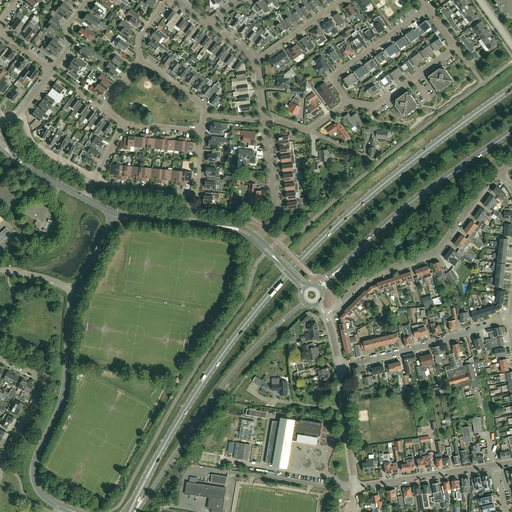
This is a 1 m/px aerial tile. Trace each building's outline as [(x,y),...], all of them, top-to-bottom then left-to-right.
[(33,5),(35,3),(31,0),(25,0),(25,2),(24,2),(26,4),(24,6),(32,12),(35,10),(33,5)] [(70,8),(65,4),(67,2),(66,1),(64,0),(61,0),(59,3),(61,5),(59,7),(66,12),(66,13),(70,8)] [(209,0),(210,7),(211,8),(214,6),(215,4),(217,3),(218,3),(222,0),(209,0)] [(272,11),(268,5),(266,3),(265,3),(263,5),(260,0),(254,4),(255,5),(253,7),(256,12),(257,13),(262,9),(265,13),(267,12),(268,13),(272,11)] [(280,6),(276,0),(263,0),(265,3),(266,3),(268,5),(273,2),(277,8),(280,6)] [(307,8),(310,6),(308,3),(306,0),(305,0),(301,0),(305,5),(300,9),(302,12),(305,16),(310,12),(307,8)] [(315,2),(318,0),(317,0),(306,0),(308,3),(310,6),(313,10),(318,7),(315,2)] [(367,9),(371,6),(369,4),(370,3),(367,0),(356,0),(355,1),(363,12),(367,9)] [(460,9),(467,4),(465,1),(467,0),(466,0),(463,0),(457,5),(460,9)] [(508,12),(511,9),(511,0),(494,0),(505,14),(508,12)] [(302,18),(299,14),(302,12),(300,9),(294,1),(293,2),(294,5),(293,6),(296,11),(292,15),(294,18),(297,22),(302,18)] [(101,13),(105,8),(99,4),(97,7),(94,5),(92,7),(93,8),(92,10),(96,14),(96,15),(96,16),(100,19),(101,19),(104,16),(104,15),(101,13)] [(463,14),(472,7),(471,6),(469,7),(467,4),(460,9),(458,11),(461,15),(463,14)] [(361,16),(361,15),(355,6),(352,8),(350,5),(347,7),(346,7),(344,8),(346,11),(350,17),(353,15),(356,19),(361,16)] [(66,12),(59,7),(57,9),(54,7),(51,12),(52,13),(56,16),(57,13),(62,17),(66,12)] [(466,18),(473,13),(471,10),(473,9),(472,7),(463,14),(466,18)] [(294,24),(291,20),(294,18),(292,15),(287,8),(284,11),(288,17),(283,20),(283,21),(285,23),(285,24),(288,28),(294,24)] [(129,21),(128,22),(131,24),(132,23),(136,26),(140,21),(134,17),(136,14),(130,9),(127,14),(129,16),(128,16),(131,18),(129,21)] [(169,28),(178,16),(177,17),(175,15),(176,14),(170,10),(165,17),(170,21),(166,25),(169,28)] [(283,26),(285,24),(285,23),(283,21),(283,20),(277,12),(276,13),(278,16),(276,18),(280,23),(275,26),(280,34),(286,30),(283,26)] [(17,20),(11,28),(17,32),(24,24),(27,19),(24,17),(18,13),(14,18),(17,20)] [(59,22),(55,19),(56,16),(52,13),(48,18),(50,20),(48,22),(51,24),(56,27),(59,22)] [(344,26),(349,22),(346,18),(343,20),(338,13),(333,17),(339,26),(342,23),(344,26)] [(477,17),(478,16),(477,14),(475,15),(473,13),(466,18),(464,20),(468,26),(478,19),(477,17)] [(96,26),(100,21),(94,16),(92,19),(86,15),(82,20),(90,26),(92,23),(96,26)] [(242,27),(246,22),(249,18),(245,15),(241,21),(236,18),(234,20),(231,18),(228,22),(231,24),(230,25),(236,29),(239,25),(242,27)] [(181,29),(186,23),(186,22),(181,18),(180,19),(178,17),(178,16),(169,28),(168,29),(171,32),(176,25),(181,29)] [(379,33),(384,29),(381,24),(383,22),(379,16),(373,20),(376,24),(374,26),(379,33)] [(334,35),(338,32),(335,28),(336,28),(329,19),(321,25),(327,34),(331,31),(334,35)] [(426,31),(431,27),(430,26),(433,24),(430,19),(427,22),(426,20),(421,24),(421,25),(416,29),(419,32),(421,36),(427,32),(426,31)] [(109,27),(101,21),(99,25),(106,30),(109,27)] [(128,38),(132,32),(128,29),(130,27),(122,21),(118,26),(122,29),(120,32),(128,38)] [(250,33),(252,30),(257,24),(253,21),(251,24),(248,23),(246,22),(242,27),(238,31),(244,35),(247,31),(250,33)] [(476,32),(483,27),(482,24),(483,23),(482,21),(480,22),(479,21),(472,26),(476,32)] [(32,37),(36,33),(32,30),(34,26),(29,22),(24,29),(27,31),(23,37),(28,40),(31,36),(32,37)] [(189,35),(194,29),(194,28),(189,24),(188,25),(186,23),(181,29),(177,34),(180,36),(184,31),(189,35)] [(55,34),(58,29),(56,27),(51,24),(47,28),(45,27),(43,29),(45,31),(48,33),(50,30),(55,34)] [(327,40),(318,27),(310,33),(318,44),(321,41),(322,43),(327,40)] [(479,36),(488,30),(487,28),(485,30),(483,27),(476,32),(479,36)] [(91,40),(95,34),(90,31),(88,33),(81,28),(77,34),(85,40),(87,37),(91,40)] [(260,36),(264,31),(261,28),(257,33),(252,30),(250,33),(246,37),(252,41),(255,37),(258,39),(260,36)] [(363,33),(360,35),(363,39),(366,37),(368,41),(376,36),(370,28),(369,29),(367,30),(366,28),(366,29),(364,29),(362,30),(362,31),(363,33)] [(195,43),(201,35),(202,35),(202,34),(197,30),(196,31),(194,29),(189,35),(184,42),(187,44),(190,40),(195,43)] [(416,39),(421,36),(419,32),(416,29),(411,32),(411,31),(405,35),(406,36),(408,39),(410,42),(411,43),(416,39)] [(481,42),(490,36),(488,33),(489,32),(488,30),(479,36),(481,39),(479,41),(479,42),(480,43),(481,42)] [(159,42),(163,37),(167,40),(169,37),(165,34),(161,31),(159,34),(155,31),(151,37),(158,42),(159,42)] [(356,50),(364,44),(355,32),(352,34),(352,35),(354,38),(350,41),(356,50)] [(56,50),(60,45),(53,40),(54,37),(50,34),(46,39),(50,42),(48,44),(56,50)] [(126,49),(128,46),(125,43),(127,41),(118,34),(115,39),(118,42),(115,46),(120,49),(120,48),(123,50),(125,48),(126,49)] [(265,44),(274,38),(269,34),(265,39),(260,36),(258,39),(254,43),(260,47),(263,43),(265,44)] [(205,47),(209,41),(210,41),(210,40),(205,36),(204,37),(202,35),(201,35),(195,43),(191,48),(195,50),(200,43),(205,47)] [(406,47),(411,43),(410,42),(408,39),(406,36),(401,40),(400,39),(395,42),(396,44),(398,47),(398,46),(400,49),(405,46),(406,47)] [(483,47),(486,45),(495,39),(493,37),(492,38),(490,36),(481,42),(481,43),(481,42),(482,43),(481,44),(483,46),(483,47)] [(309,51),(315,47),(310,41),(308,43),(304,37),(299,41),(304,49),(307,47),(309,51)] [(444,45),(439,39),(434,42),(433,41),(428,45),(429,46),(433,52),(438,48),(439,49),(444,45)] [(494,49),(497,46),(494,42),(496,41),(495,39),(486,45),(489,50),(492,47),(494,49)] [(155,52),(159,47),(163,50),(165,47),(159,42),(158,42),(156,45),(151,41),(147,46),(155,52)] [(213,53),(217,47),(218,47),(218,46),(213,42),(212,43),(210,41),(209,41),(205,47),(201,52),(204,54),(208,49),(213,53)] [(350,48),(345,41),(337,46),(345,58),(350,54),(348,50),(350,48)] [(52,55),(56,50),(48,44),(48,45),(44,42),(43,44),(43,45),(40,49),(45,53),(47,51),(52,55)] [(395,54),(401,50),(400,49),(398,46),(398,47),(396,44),(391,47),(390,46),(385,50),(386,51),(388,54),(390,57),(390,56),(395,53),(395,54)] [(294,59),(302,54),(296,45),(292,48),(291,47),(287,50),(294,59)] [(433,52),(429,46),(424,50),(423,49),(418,53),(418,54),(419,53),(423,59),(428,56),(428,57),(434,53),(433,52)] [(91,57),(94,53),(89,49),(87,51),(82,47),(78,53),(85,58),(88,55),(91,57)] [(221,59),(225,53),(226,53),(226,52),(221,48),(220,49),(218,47),(217,47),(213,53),(209,58),(212,60),(216,55),(221,59)] [(340,58),(334,50),(334,51),(332,48),(325,54),(333,66),(337,63),(335,61),(340,58)] [(10,61),(15,53),(10,49),(7,54),(4,52),(0,57),(0,59),(4,63),(7,59),(10,61)] [(119,66),(123,61),(118,57),(120,54),(114,50),(111,54),(114,57),(112,60),(119,66)] [(385,61),(391,57),(390,56),(390,57),(388,54),(386,51),(381,54),(380,53),(375,57),(375,58),(377,61),(378,61),(380,64),(385,60),(385,61)] [(280,54),(278,55),(278,56),(272,60),(275,65),(277,63),(280,67),(285,63),(287,65),(291,62),(284,52),(281,54),(280,54)] [(175,60),(178,56),(175,54),(174,55),(172,53),(170,53),(169,54),(168,55),(167,54),(161,62),(166,66),(170,61),(172,63),(175,60)] [(229,65),(233,59),(234,59),(234,58),(229,54),(228,55),(226,53),(225,53),(221,59),(217,64),(220,66),(224,61),(229,65)] [(418,64),(424,60),(423,59),(419,53),(418,54),(414,57),(413,56),(407,60),(408,61),(412,66),(413,66),(417,63),(418,64)] [(319,75),(326,70),(327,70),(330,68),(321,56),(315,61),(319,66),(316,69),(315,69),(315,70),(319,75)] [(21,71),(27,62),(25,61),(25,59),(23,58),(22,58),(21,58),(17,63),(15,61),(10,68),(12,69),(14,71),(16,67),(21,71)] [(84,68),(88,64),(81,59),(79,62),(74,58),(70,63),(71,64),(78,69),(80,70),(82,67),(84,68)] [(380,65),(380,64),(378,61),(377,61),(375,58),(370,62),(370,61),(364,64),(365,66),(367,69),(367,68),(369,71),(374,68),(375,69),(380,65)] [(245,71),(245,66),(244,66),(242,64),(237,60),(236,61),(234,59),(233,59),(229,65),(228,66),(231,68),(232,67),(237,71),(237,72),(245,71)] [(180,69),(183,66),(186,62),(183,60),(180,64),(175,60),(172,63),(169,68),(174,72),(178,67),(180,69)] [(413,67),(413,66),(412,66),(408,61),(398,68),(402,74),(407,70),(408,71),(413,67)] [(107,69),(104,73),(110,77),(111,76),(114,79),(118,74),(113,69),(115,67),(110,63),(105,68),(107,69)] [(76,72),(78,69),(71,64),(67,69),(72,73),(70,76),(76,80),(80,76),(78,74),(78,73),(76,72)] [(37,74),(39,71),(36,69),(32,66),(29,71),(26,69),(21,76),(25,79),(27,76),(32,80),(36,74),(37,74)] [(188,75),(193,69),(194,68),(191,66),(188,70),(183,66),(180,69),(177,74),(182,78),(186,73),(188,75)] [(365,76),(370,72),(369,71),(367,68),(367,69),(365,66),(360,69),(359,68),(354,72),(355,73),(357,76),(359,79),(359,78),(364,75),(365,76)] [(446,70),(445,70),(443,66),(439,69),(429,76),(428,78),(430,79),(430,81),(436,90),(436,92),(441,93),(441,91),(450,84),(450,82),(453,82),(453,80),(446,70)] [(403,75),(402,74),(398,68),(398,67),(387,74),(388,75),(392,81),(397,78),(398,79),(403,75)] [(196,81),(201,75),(202,74),(199,72),(198,73),(193,69),(188,75),(185,80),(190,84),(194,79),(196,81)] [(289,78),(295,74),(291,70),(284,75),(284,79),(278,78),(278,79),(277,79),(277,83),(278,83),(277,87),(288,88),(289,78)] [(245,81),(245,77),(246,77),(245,71),(237,72),(236,72),(237,78),(231,79),(232,83),(247,81),(245,81)] [(355,83),(360,79),(359,78),(359,79),(357,76),(355,73),(350,76),(349,75),(344,79),(346,82),(343,84),(347,89),(350,87),(349,86),(354,82),(355,83)] [(110,85),(105,81),(106,79),(101,75),(99,77),(98,76),(97,78),(96,78),(95,79),(95,80),(94,81),(95,82),(105,90),(106,90),(110,85)] [(204,87),(207,84),(210,80),(209,80),(210,79),(208,77),(207,78),(206,79),(201,75),(196,81),(193,86),(198,90),(202,85),(204,87)] [(387,86),(393,82),(392,81),(388,75),(383,79),(382,78),(377,82),(382,88),(387,85),(387,86)] [(0,91),(3,94),(9,86),(6,83),(8,81),(4,77),(0,82),(2,84),(0,86),(0,91)] [(105,90),(95,82),(94,81),(90,87),(91,87),(89,90),(94,94),(96,91),(101,95),(105,90)] [(248,91),(247,84),(246,84),(245,81),(247,81),(232,83),(232,86),(238,86),(239,92),(247,91),(248,91)] [(378,93),(377,92),(382,88),(377,82),(372,85),(372,87),(367,90),(365,92),(368,97),(370,95),(372,97),(378,93)] [(60,94),(63,89),(55,83),(51,88),(53,89),(51,93),(61,100),(64,97),(60,94)] [(336,99),(325,83),(317,89),(328,105),(336,99)] [(212,93),(218,86),(215,84),(212,88),(207,84),(204,87),(201,92),(206,96),(210,91),(212,93)] [(14,102),(20,95),(17,93),(20,90),(14,86),(11,91),(13,93),(9,98),(14,102)] [(221,89),(218,86),(212,93),(210,97),(213,99),(210,102),(211,103),(210,104),(212,105),(213,105),(215,106),(216,106),(217,106),(219,104),(218,103),(221,98),(216,95),(221,89)] [(249,101),(248,94),(247,94),(247,91),(239,92),(233,92),(234,96),(239,96),(240,102),(248,101),(249,101)] [(408,95),(409,92),(407,92),(396,100),(393,102),(395,106),(403,116),(405,117),(405,115),(407,115),(416,109),(418,109),(419,104),(417,104),(411,95),(408,95)] [(61,100),(51,93),(48,96),(47,94),(43,99),(45,101),(51,105),(54,101),(58,104),(61,100)] [(322,110),(317,103),(315,100),(317,98),(314,93),(307,98),(310,103),(311,103),(313,106),(308,109),(313,116),(322,110)] [(74,110),(79,104),(80,102),(75,98),(74,100),(71,98),(68,101),(66,104),(65,106),(63,108),(67,110),(70,106),(74,110)] [(298,106),(300,102),(294,99),(291,103),(291,102),(286,109),(296,115),(300,107),(298,106)] [(55,108),(51,105),(45,101),(42,104),(41,102),(37,107),(39,109),(49,116),(52,111),(52,112),(54,110),(56,112),(58,110),(55,108)] [(239,112),(251,111),(250,104),(248,104),(248,101),(240,102),(230,103),(231,108),(235,107),(235,106),(238,106),(239,112)] [(82,116),(87,110),(88,108),(83,104),(82,106),(79,104),(74,110),(71,114),(75,116),(78,112),(82,116)] [(39,121),(42,117),(46,120),(48,121),(52,119),(49,116),(39,109),(36,112),(35,110),(31,115),(39,121)] [(90,122),(95,116),(96,114),(91,110),(90,112),(87,110),(82,116),(79,120),(83,122),(86,118),(90,122)] [(356,114),(351,117),(348,114),(343,118),(351,129),(355,126),(358,129),(364,125),(356,114)] [(98,128),(103,122),(104,120),(99,116),(98,118),(95,116),(90,122),(87,126),(90,128),(93,124),(98,128)] [(331,135),(337,130),(345,142),(350,138),(338,121),(327,129),(331,135)] [(106,134),(112,126),(107,122),(106,124),(103,122),(98,128),(95,132),(93,133),(98,136),(98,134),(101,130),(106,134)] [(210,133),(213,133),(214,135),(217,133),(220,134),(220,131),(223,130),(223,129),(228,129),(228,124),(214,122),(214,126),(211,126),(209,129),(210,130),(210,133)] [(51,134),(52,133),(55,128),(50,125),(47,130),(44,128),(43,129),(38,130),(39,135),(39,136),(41,137),(41,139),(43,138),(44,139),(46,136),(49,138),(51,134)] [(388,135),(388,134),(387,133),(388,131),(377,130),(377,128),(371,127),(367,130),(367,133),(373,134),(372,139),(374,140),(374,143),(376,144),(377,144),(378,138),(387,139),(387,138),(388,137),(388,136),(388,135)] [(61,137),(64,132),(58,130),(56,135),(52,133),(51,134),(49,138),(47,143),(49,144),(49,146),(51,145),(52,146),(53,143),(57,145),(61,137)] [(242,131),(241,136),(244,136),(243,142),(249,142),(249,145),(256,145),(256,142),(254,141),(255,133),(242,131)] [(98,136),(93,133),(92,133),(89,138),(94,140),(92,144),(97,147),(100,149),(103,144),(100,142),(102,138),(98,136)] [(144,148),(145,134),(142,134),(142,137),(135,137),(134,147),(144,148)] [(154,149),(155,139),(149,138),(149,135),(145,134),(144,148),(154,149)] [(289,142),(288,139),(290,139),(290,137),(290,135),(289,134),(285,134),(284,135),(285,137),(283,137),(283,135),(279,135),(279,137),(278,138),(279,139),(278,139),(278,142),(279,142),(279,144),(286,143),(286,146),(289,146),(293,145),(292,142),(289,142)] [(66,149),(69,144),(71,140),(72,139),(66,136),(65,139),(61,137),(57,145),(55,148),(58,149),(58,150),(59,150),(61,150),(62,147),(66,149)] [(134,147),(135,137),(128,136),(128,140),(125,139),(124,149),(130,150),(130,146),(134,147)] [(164,150),(165,136),(162,136),(161,139),(155,139),(154,149),(161,149),(161,152),(163,152),(164,150)] [(174,151),(175,141),(168,140),(169,137),(165,136),(164,150),(163,152),(166,152),(167,152),(167,150),(174,151)] [(230,143),(231,139),(212,137),(211,141),(209,140),(209,143),(208,143),(208,144),(208,145),(208,146),(209,146),(209,147),(219,148),(219,146),(220,145),(221,145),(221,144),(222,143),(224,144),(224,143),(230,143)] [(184,152),(185,138),(182,138),(181,141),(175,141),(174,151),(184,152)] [(194,153),(195,143),(188,142),(189,138),(185,138),(184,152),(194,153)] [(71,152),(75,154),(80,144),(75,141),(75,142),(71,140),(69,144),(66,149),(64,152),(67,154),(67,155),(68,154),(69,155),(71,152)] [(95,151),(97,147),(92,144),(87,141),(84,147),(89,149),(87,153),(93,156),(96,157),(98,152),(95,151)] [(293,151),(293,145),(289,146),(286,146),(280,147),(280,149),(279,149),(279,151),(280,151),(281,153),(287,152),(287,155),(291,155),(294,155),(293,151)] [(93,156),(87,153),(83,150),(79,156),(84,159),(82,162),(91,166),(94,161),(91,160),(93,156)] [(254,155),(254,151),(239,150),(238,159),(243,160),(242,165),(245,165),(249,162),(250,163),(255,164),(256,158),(255,158),(255,155),(254,155)] [(220,158),(221,152),(212,151),(212,155),(208,154),(208,155),(207,156),(207,158),(208,159),(207,161),(217,162),(217,158),(220,158)] [(333,157),(333,154),(332,154),(329,154),(329,151),(320,151),(320,158),(317,158),(317,161),(320,161),(329,161),(329,158),(332,158),(333,157)] [(295,160),(294,155),(291,155),(287,155),(281,156),(281,158),(280,158),(281,161),(282,161),(282,162),(288,161),(289,165),(293,164),(295,164),(295,160)] [(296,168),(295,164),(293,164),(289,165),(282,166),(282,167),(282,170),(283,170),(283,172),(291,171),(291,174),(297,173),(297,168),(296,168)] [(121,179),(122,166),(112,165),(111,175),(118,175),(117,179),(121,179)] [(131,177),(132,167),(122,166),(121,179),(124,179),(125,176),(131,177)] [(141,181),(142,168),(132,167),(131,177),(138,177),(137,181),(141,181)] [(216,168),(207,168),(206,168),(205,169),(205,170),(206,171),(206,174),(207,174),(207,177),(220,178),(220,175),(219,175),(219,172),(221,171),(221,169),(220,168),(218,167),(217,168),(216,168)] [(151,179),(152,169),(142,168),(141,181),(144,181),(145,178),(151,179)] [(161,183),(162,170),(152,169),(151,179),(158,179),(157,183),(161,183)] [(171,180),(172,171),(162,170),(161,183),(164,183),(165,180),(171,180)] [(181,185),(182,171),(172,171),(171,180),(177,181),(177,185),(181,185)] [(191,182),(192,172),(182,171),(181,185),(184,185),(184,182),(191,182)] [(298,179),(297,173),(291,174),(283,175),(284,177),(283,177),(283,179),(284,179),(284,181),(291,180),(291,183),(294,183),(303,182),(303,178),(298,179)] [(216,189),(217,185),(222,185),(223,181),(223,180),(212,178),(211,182),(205,182),(205,188),(212,189),(212,190),(212,191),(215,191),(217,190),(216,189)] [(295,189),(294,183),(291,183),(285,184),(285,186),(284,186),(284,189),(285,189),(286,190),(292,189),(292,193),(296,192),(299,192),(298,188),(295,189)] [(261,192),(255,191),(256,185),(250,184),(249,192),(252,193),(252,198),(249,198),(249,199),(248,202),(249,202),(251,202),(251,203),(260,204),(261,192)] [(496,187),(493,192),(499,196),(498,197),(501,200),(506,194),(502,192),(503,191),(496,187)] [(212,203),(213,200),(214,200),(216,198),(219,198),(219,193),(211,192),(211,196),(204,196),(203,202),(204,202),(204,205),(205,206),(216,207),(216,205),(214,205),(214,203),(212,203)] [(296,198),(296,192),(292,193),(286,194),(286,195),(285,195),(286,198),(287,198),(287,200),(293,199),(294,202),(297,202),(300,201),(304,201),(304,198),(300,199),(300,198),(296,198)] [(498,204),(500,202),(496,199),(490,195),(487,200),(496,206),(498,204)] [(494,209),(496,206),(487,200),(483,205),(489,209),(493,211),(494,209)] [(301,211),(301,205),(297,205),(297,202),(294,202),(287,203),(287,205),(287,207),(288,207),(288,209),(295,208),(295,211),(301,211)] [(487,212),(481,208),(477,213),(483,217),(485,214),(489,217),(490,215),(487,212)] [(505,218),(511,217),(511,209),(509,210),(509,209),(505,209),(505,212),(504,212),(504,214),(499,215),(497,217),(495,220),(505,222),(505,218)] [(487,219),(483,217),(477,213),(474,217),(480,222),(483,224),(487,219)] [(48,232),(53,223),(49,221),(43,230),(48,232)] [(477,233),(480,228),(477,226),(477,225),(471,221),(468,226),(477,233)] [(474,238),(477,233),(468,226),(464,231),(470,235),(474,238)] [(0,241),(10,233),(6,228),(0,233),(0,241)] [(458,240),(467,246),(470,242),(467,239),(461,235),(458,240)] [(476,238),(473,241),(481,247),(481,246),(483,248),(484,244),(476,238)] [(467,246),(458,240),(454,245),(463,251),(467,246)] [(458,261),(462,256),(451,248),(448,253),(458,261)] [(472,261),(474,258),(466,252),(464,254),(472,261)] [(454,267),(458,261),(448,253),(444,258),(450,262),(449,263),(454,267)] [(472,261),(464,254),(462,257),(471,263),(472,261)] [(444,272),(443,269),(442,269),(439,262),(433,264),(436,271),(439,277),(442,275),(441,273),(444,272)] [(428,277),(431,276),(428,266),(422,268),(427,285),(429,290),(432,289),(428,277)] [(427,285),(422,268),(415,270),(418,277),(421,276),(422,280),(423,279),(425,286),(427,285)] [(449,272),(454,280),(454,279),(457,277),(452,269),(449,272)] [(414,281),(413,278),(410,271),(405,273),(407,280),(409,279),(410,282),(414,281)] [(450,282),(454,280),(449,272),(445,274),(450,282)] [(393,292),(392,292),(388,279),(382,281),(384,287),(387,286),(389,291),(389,290),(391,296),(394,296),(393,292)] [(379,289),(384,287),(382,281),(377,283),(377,285),(372,286),(371,286),(374,289),(378,288),(379,289)] [(369,293),(372,290),(370,287),(370,288),(367,291),(366,290),(361,294),(366,299),(370,294),(369,293)] [(362,303),(366,299),(361,294),(357,299),(362,303)] [(357,307),(362,303),(357,299),(353,303),(357,307)] [(361,310),(357,307),(353,303),(349,307),(353,311),(355,310),(358,313),(359,312),(361,314),(363,312),(361,310)] [(499,310),(500,308),(497,306),(494,307),(494,306),(488,308),(490,314),(496,312),(495,311),(499,309),(499,310)] [(348,315),(349,316),(353,311),(349,307),(344,311),(345,312),(342,316),(341,316),(341,317),(345,318),(348,315)] [(378,317),(381,312),(374,307),(371,311),(378,317)] [(444,324),(448,323),(446,311),(440,312),(441,318),(443,318),(444,324)] [(466,312),(459,313),(461,323),(462,324),(464,323),(465,322),(468,321),(467,318),(466,313),(466,312)] [(298,321),(302,325),(308,319),(305,315),(298,321)] [(433,317),(429,318),(433,335),(441,333),(439,325),(435,326),(433,317)] [(457,328),(455,320),(454,317),(451,318),(452,321),(448,322),(450,330),(454,329),(457,328)] [(319,337),(316,323),(308,325),(310,333),(305,334),(306,339),(319,337)] [(421,336),(427,334),(424,324),(422,325),(422,324),(418,325),(421,336)] [(421,336),(418,325),(412,326),(415,338),(416,337),(417,338),(420,337),(420,336),(421,336)] [(342,336),(348,335),(348,331),(355,330),(354,327),(347,329),(341,330),(342,336)] [(501,335),(502,335),(501,327),(487,330),(488,333),(493,332),(494,336),(496,336),(496,338),(501,337),(501,335)] [(405,337),(402,338),(404,345),(412,344),(410,336),(408,336),(408,334),(412,333),(411,328),(410,328),(405,329),(406,330),(403,330),(405,337)] [(396,342),(395,341),(398,340),(397,333),(386,336),(388,344),(396,342)] [(380,346),(388,344),(386,336),(378,338),(380,346)] [(497,346),(504,345),(502,337),(501,337),(496,338),(489,339),(491,347),(497,346)] [(373,348),(380,346),(378,338),(371,340),(373,348)] [(474,340),(477,350),(480,348),(482,352),(485,351),(480,338),(474,340)] [(350,343),(358,341),(358,339),(349,340),(343,342),(344,344),(343,344),(343,347),(344,347),(344,348),(351,346),(350,343)] [(365,350),(373,348),(371,340),(360,342),(362,349),(365,348),(365,350)] [(308,360),(316,358),(316,361),(319,360),(316,347),(314,347),(313,344),(303,346),(304,350),(306,349),(308,360)] [(452,349),(453,353),(454,358),(457,366),(457,368),(462,366),(460,358),(458,352),(460,351),(458,344),(452,345),(453,349),(452,349)] [(437,364),(442,363),(440,358),(441,358),(439,355),(443,354),(443,353),(444,353),(444,352),(443,349),(442,348),(441,349),(440,346),(434,348),(435,352),(434,352),(435,356),(436,356),(436,358),(435,359),(437,364)] [(496,357),(506,355),(505,348),(498,349),(497,346),(491,347),(490,348),(490,351),(494,350),(496,357)] [(409,367),(408,362),(416,360),(414,353),(403,356),(405,362),(404,362),(406,373),(409,373),(408,370),(410,369),(409,367)] [(429,369),(435,367),(432,354),(426,356),(429,369)] [(424,379),(427,378),(425,371),(427,371),(426,370),(429,369),(426,356),(420,357),(423,366),(424,369),(425,371),(422,371),(424,379)] [(468,361),(466,361),(467,365),(472,363),(474,361),(473,357),(471,358),(469,359),(468,361)] [(501,366),(507,365),(506,359),(498,360),(499,363),(491,365),(491,368),(493,367),(496,367),(497,367),(501,366)] [(462,366),(457,368),(445,371),(450,386),(453,385),(458,400),(462,399),(459,388),(471,385),(472,389),(482,386),(480,379),(486,377),(482,360),(472,363),(467,365),(464,365),(464,366),(462,366)] [(400,372),(403,372),(400,362),(394,363),(397,374),(401,374),(400,372)] [(395,375),(397,374),(394,363),(388,365),(389,369),(387,369),(389,378),(392,378),(391,376),(392,374),(394,374),(394,375),(395,375)] [(316,373),(319,373),(319,375),(330,372),(329,368),(322,369),(321,367),(315,369),(316,373)] [(361,374),(359,367),(352,368),(354,376),(353,376),(355,383),(360,381),(358,375),(361,374)] [(8,383),(12,374),(12,373),(9,371),(7,372),(3,379),(1,383),(4,384),(5,382),(8,383)] [(496,380),(501,379),(511,376),(511,371),(506,373),(507,375),(497,377),(496,377),(496,380)] [(329,373),(330,373),(330,372),(319,375),(319,376),(316,377),(317,379),(318,379),(319,384),(325,382),(324,380),(331,378),(329,373)] [(18,377),(17,377),(17,376),(14,374),(13,375),(12,374),(8,383),(11,385),(11,386),(13,387),(14,385),(18,377)] [(372,381),(371,376),(364,378),(366,386),(369,385),(369,387),(370,387),(373,386),(374,386),(373,384),(372,381)] [(23,391),(27,382),(27,380),(23,379),(22,379),(17,388),(23,391)] [(27,395),(29,392),(31,388),(32,388),(33,386),(33,385),(32,385),(32,383),(29,381),(28,382),(27,382),(23,391),(26,392),(25,394),(27,395)] [(287,389),(287,381),(279,382),(279,383),(272,383),(272,391),(280,390),(280,395),(287,394),(287,393),(288,392),(289,391),(289,390),(288,389),(287,389)] [(502,389),(511,386),(511,381),(508,383),(509,385),(502,386),(500,386),(498,386),(498,389),(502,388),(502,389)] [(267,391),(269,387),(264,384),(262,387),(260,391),(265,394),(267,391)] [(23,404),(18,401),(14,398),(12,402),(13,402),(11,405),(20,410),(23,404)] [(428,403),(428,400),(419,401),(420,409),(425,408),(424,404),(428,403)] [(17,415),(20,410),(11,405),(10,408),(9,408),(8,410),(10,412),(17,415)] [(267,418),(268,412),(247,409),(246,415),(257,417),(267,418)] [(16,421),(15,420),(16,419),(8,415),(5,414),(2,419),(4,420),(13,425),(13,424),(14,424),(16,421)] [(483,432),(481,417),(473,418),(475,433),(483,432)] [(320,436),(322,423),(300,419),(300,421),(280,418),(280,422),(272,421),(265,463),(279,466),(279,467),(280,468),(281,468),(281,466),(286,467),(287,458),(289,458),(292,440),(317,444),(318,435),(320,436)] [(254,421),(242,419),(239,439),(251,441),(254,421)] [(13,426),(12,425),(13,425),(4,420),(2,423),(4,424),(2,426),(10,430),(11,430),(13,426)] [(463,438),(464,442),(465,446),(470,445),(469,442),(472,441),(469,426),(462,428),(464,438),(463,438)] [(465,446),(464,442),(463,438),(460,439),(462,451),(460,451),(462,463),(468,462),(467,457),(467,454),(465,446)] [(250,445),(240,443),(238,459),(248,461),(250,445)] [(443,458),(444,466),(451,465),(449,456),(452,456),(450,447),(446,448),(447,454),(446,454),(446,458),(443,458)] [(477,464),(484,463),(483,455),(488,454),(487,448),(484,449),(484,451),(476,452),(477,456),(476,456),(477,464)] [(430,460),(428,460),(427,460),(426,453),(425,452),(423,452),(425,467),(431,466),(430,460)] [(362,463),(364,472),(374,470),(373,464),(377,463),(376,457),(369,458),(369,462),(362,463)] [(415,469),(414,462),(413,459),(410,459),(409,457),(406,457),(408,470),(415,469)] [(389,473),(392,472),(391,466),(390,460),(390,459),(384,460),(385,467),(386,473),(389,473)] [(398,471),(397,462),(393,463),(393,459),(390,460),(391,466),(392,472),(398,471)] [(227,477),(212,474),(211,474),(211,475),(212,475),(210,483),(226,485),(227,477)] [(490,487),(488,475),(483,476),(483,477),(480,478),(482,488),(484,488),(490,487)] [(482,488),(480,478),(480,477),(474,477),(474,479),(471,479),(473,490),(474,490),(476,489),(482,488)] [(464,492),(467,492),(466,486),(470,486),(469,478),(462,479),(463,487),(461,487),(461,497),(464,497),(464,492)] [(458,480),(455,481),(455,480),(455,479),(452,479),(452,480),(452,481),(453,488),(458,488),(458,491),(456,492),(457,499),(459,500),(461,500),(461,497),(461,487),(460,487),(460,484),(459,484),(458,480)] [(443,482),(443,486),(442,486),(444,501),(449,501),(448,493),(448,494),(447,490),(450,490),(449,481),(443,482)] [(221,511),(225,488),(187,482),(185,494),(191,495),(191,494),(210,497),(208,508),(212,509),(211,511),(221,511)] [(440,491),(439,483),(434,484),(434,483),(433,483),(432,484),(431,484),(434,497),(434,499),(442,497),(441,491),(440,491)] [(429,485),(428,485),(423,486),(424,490),(423,490),(423,494),(422,494),(423,499),(426,498),(425,494),(431,493),(429,485)] [(414,487),(415,495),(418,495),(420,510),(424,510),(423,499),(422,494),(421,494),(421,490),(420,490),(419,486),(416,487),(415,486),(414,486),(414,487)] [(414,504),(413,495),(412,496),(410,487),(406,488),(406,487),(404,488),(404,489),(403,489),(405,497),(406,505),(414,504)] [(394,493),(394,490),(387,491),(388,500),(391,499),(391,503),(398,502),(397,498),(396,493),(394,493)] [(383,508),(382,501),(379,501),(378,495),(371,496),(372,497),(370,497),(371,500),(372,500),(373,503),(375,503),(376,509),(378,508),(383,508)] [(492,501),(493,501),(492,495),(480,498),(482,506),(492,504),(492,501)]
